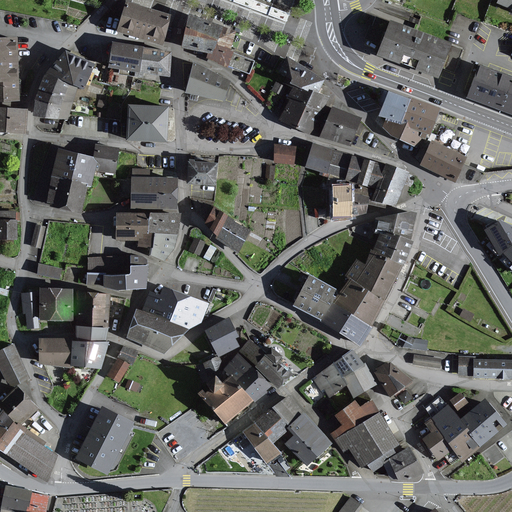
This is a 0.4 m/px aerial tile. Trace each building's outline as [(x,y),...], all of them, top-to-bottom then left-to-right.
[(228,0),(286,22),(290,13),(254,0),(228,0)] [(511,0),(499,0),(498,2),(511,8),(511,0)] [(170,15),(126,2),(118,31),(162,43),(170,15)] [(222,27),(190,14),(183,47),(211,53),(222,27)] [(381,44),(377,54),(439,77),(442,68),(454,72),(462,50),(450,45),(451,43),(390,20),(390,22),(376,17),(373,26),(371,25),(366,38),(381,44)] [(222,27),(211,53),(209,58),(228,66),(229,65),(233,53),(234,52),(230,50),(237,33),(222,27)] [(0,37),(0,80),(19,80),(17,37),(0,37)] [(113,43),(110,66),(141,71),(144,48),(113,43)] [(170,75),(173,52),(144,48),(141,71),(170,75)] [(67,51),(47,71),(80,86),(83,88),(94,64),(67,51)] [(255,62),(233,53),(229,65),(251,73),(255,62)] [(287,56),(279,72),(287,77),(292,79),(290,83),(308,91),(310,88),(318,92),(325,80),(287,56)] [(231,81),(194,61),(186,93),(224,101),(231,81)] [(468,97),(501,109),(511,79),(511,76),(480,65),(468,97)] [(70,111),(80,86),(47,71),(46,75),(36,98),(34,115),(62,118),(68,119),(70,111)] [(293,87),(288,98),(290,99),(321,114),(329,97),(318,92),(310,88),(308,91),(290,83),(292,79),(287,77),(284,83),(293,87)] [(511,113),(511,79),(501,109),(511,113)] [(0,101),(20,100),(19,80),(0,80),(0,101)] [(287,87),(276,82),(272,91),(282,96),(287,87)] [(389,91),(379,117),(386,119),(401,125),(411,99),(389,91)] [(311,135),(321,114),(290,99),(279,120),(311,135)] [(411,99),(401,125),(430,135),(439,109),(411,99)] [(169,106),(127,104),(126,138),(167,140),(168,124),(169,106)] [(362,118),(333,106),(320,137),(351,146),(362,118)] [(26,110),(0,108),(0,130),(25,132),(26,110)] [(426,137),(428,138),(430,135),(401,125),(386,119),(383,127),(391,135),(418,147),(422,137),(426,139),(426,137)] [(432,140),(421,166),(456,182),(464,164),(468,156),(432,140)] [(94,158),(97,159),(95,169),(114,173),(119,149),(96,144),(94,158)] [(294,165),(297,146),(275,144),(274,162),(294,165)] [(330,171),(336,150),(314,144),(307,167),(329,173),(330,171)] [(347,176),(353,156),(336,150),(330,171),(347,176)] [(87,185),(91,186),(95,169),(97,159),(94,158),(59,151),(53,178),(87,185)] [(377,190),(384,165),(353,156),(347,176),(346,180),(377,190)] [(215,185),(217,164),(189,162),(188,183),(215,185)] [(275,166),(266,165),(265,181),(274,181),(275,166)] [(408,172),(384,165),(377,190),(374,198),(398,205),(405,183),(412,185),(414,177),(408,175),(408,172)] [(177,178),(132,177),(132,207),(153,208),(176,208),(177,196),(177,178)] [(50,206),(81,212),(87,185),(53,178),(48,202),(51,202),(50,206)] [(353,216),(351,192),(351,185),(333,187),(336,218),(353,216)] [(367,212),(368,197),(351,192),(353,216),(367,212)] [(218,236),(229,218),(215,207),(205,224),(218,236)] [(376,228),(375,233),(380,234),(385,236),(388,231),(401,236),(411,241),(418,213),(409,212),(376,218),(374,227),(376,228)] [(118,213),(117,240),(139,240),(139,238),(143,239),(144,234),(149,234),(149,213),(118,213)] [(149,234),(155,234),(178,235),(180,214),(149,213),(149,234)] [(238,251),(250,231),(229,218),(218,236),(217,238),(238,251)] [(17,220),(0,219),(0,238),(16,239),(17,220)] [(503,253),(511,261),(511,224),(501,220),(484,229),(500,256),(503,253)] [(47,227),(36,224),(31,247),(42,249),(47,227)] [(403,266),(413,242),(411,241),(401,236),(388,231),(385,236),(380,234),(373,250),(403,266)] [(143,239),(139,238),(139,240),(139,246),(151,246),(151,254),(164,260),(175,248),(178,235),(155,234),(149,234),(144,234),(143,239)] [(205,242),(195,237),(189,251),(200,256),(205,242)] [(403,268),(403,266),(373,250),(365,265),(356,260),(347,277),(348,278),(386,298),(403,268)] [(89,273),(104,273),(104,276),(131,275),(130,256),(89,257),(89,273)] [(130,256),(131,275),(104,276),(104,287),(118,290),(146,288),(148,266),(147,260),(142,256),(130,256)] [(39,262),(38,273),(62,276),(63,265),(39,262)] [(104,276),(104,273),(89,273),(87,273),(88,288),(104,287),(104,276)] [(311,276),(295,304),(324,320),(333,304),(340,292),(311,276)] [(386,298),(348,278),(340,292),(333,304),(371,325),(386,298)] [(150,292),(142,311),(160,318),(187,329),(201,322),(208,304),(164,287),(160,296),(150,292)] [(72,290),(42,290),(42,320),(72,320),(72,290)] [(38,327),(34,293),(22,294),(24,313),(26,312),(28,328),(38,327)] [(76,341),(106,342),(108,294),(78,293),(76,341)] [(361,343),(370,327),(371,325),(333,304),(324,320),(323,323),(361,343)] [(149,346),(160,318),(142,311),(138,309),(127,338),(149,346)] [(149,346),(164,353),(187,329),(160,318),(149,346)] [(229,318),(206,331),(219,356),(239,346),(235,338),(239,336),(229,318)] [(408,334),(406,344),(427,349),(429,339),(408,334)] [(40,340),(40,363),(69,367),(69,340),(40,340)] [(255,365),(266,354),(250,340),(239,351),(255,365)] [(101,367),(110,342),(106,342),(76,341),(73,341),(72,366),(101,367)] [(14,345),(0,351),(0,365),(9,385),(28,377),(14,345)] [(137,353),(124,346),(119,356),(132,363),(137,353)] [(266,354),(255,365),(279,386),(290,374),(277,362),(282,357),(271,348),(266,354)] [(363,366),(354,352),(334,364),(343,378),(363,366)] [(240,354),(224,368),(232,376),(236,382),(252,367),(240,354)] [(442,359),(414,354),(413,365),(440,369),(442,359)] [(460,357),(459,375),(474,375),(474,360),(475,357),(460,357)] [(128,365),(118,359),(109,375),(119,381),(128,365)] [(511,377),(511,360),(474,360),(474,375),(474,377),(511,377)] [(390,362),(376,372),(391,396),(413,381),(390,362)] [(329,396),(347,385),(343,378),(334,364),(316,375),(329,396)] [(376,383),(365,365),(363,366),(343,378),(347,385),(354,397),(376,383)] [(252,367),(236,382),(253,400),(255,402),(267,392),(266,390),(270,387),(252,367)] [(202,397),(226,424),(253,400),(236,382),(232,376),(223,384),(216,376),(207,385),(211,389),(202,397)] [(139,384),(129,380),(126,387),(136,391),(139,384)] [(0,402),(20,424),(37,408),(16,387),(0,402)] [(467,402),(460,393),(451,400),(458,409),(467,402)] [(273,410),(288,426),(304,412),(289,395),(273,409),(273,410)] [(507,426),(486,400),(461,419),(468,428),(470,430),(468,432),(480,447),(507,426)] [(332,433),(336,439),(380,413),(373,401),(360,409),(355,401),(337,415),(343,426),(332,433)] [(450,405),(440,412),(431,419),(438,429),(449,443),(459,436),(468,428),(461,419),(450,405)] [(107,474),(133,422),(103,407),(77,458),(107,474)] [(288,426),(273,410),(273,409),(271,407),(255,420),(274,442),(290,428),(288,426)] [(0,414),(0,447),(8,454),(25,433),(27,429),(20,424),(17,426),(2,412),(0,414)] [(304,412),(288,426),(290,428),(296,435),(287,443),(306,465),(331,444),(304,412)] [(380,413),(336,439),(343,451),(350,448),(362,468),(369,463),(372,469),(383,463),(397,455),(394,449),(400,446),(380,413)] [(423,439),(439,459),(453,448),(449,443),(438,429),(431,419),(426,423),(433,431),(423,439)] [(281,453),(255,424),(244,431),(267,462),(281,453)] [(453,448),(462,460),(480,447),(468,432),(470,430),(468,428),(459,436),(449,443),(453,448)] [(511,429),(494,444),(511,465),(511,429)] [(41,444),(25,433),(8,454),(47,481),(58,455),(41,444)] [(399,480),(410,480),(424,472),(409,447),(397,455),(383,463),(393,479),(397,477),(399,480)] [(44,511),(48,496),(7,488),(1,511),(44,511)] [(351,498),(339,511),(356,511),(362,506),(351,498)]
